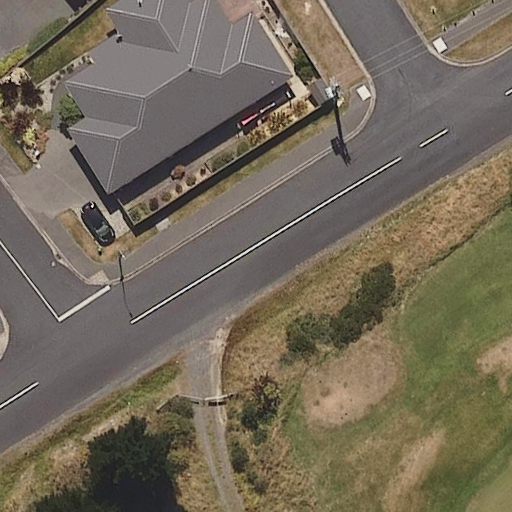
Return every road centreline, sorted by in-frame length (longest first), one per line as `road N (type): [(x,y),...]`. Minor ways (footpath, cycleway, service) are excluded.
road 1 (residential): [(80,355),(511,89)]
road 2 (residential): [(0,242),(80,355)]
